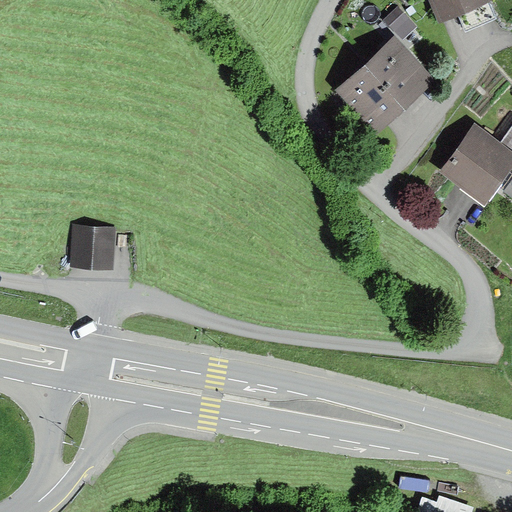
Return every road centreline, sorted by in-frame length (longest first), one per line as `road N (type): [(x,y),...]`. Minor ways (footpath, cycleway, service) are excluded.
road 1 (unclassified): [(106,299),(344,349),(467,346),(483,312),(476,276),(365,187),(311,119),(304,59),(330,0)]
road 2 (primary): [(90,368),(511,453)]
road 3 (tertiary): [(19,511),(63,466),(90,368)]
